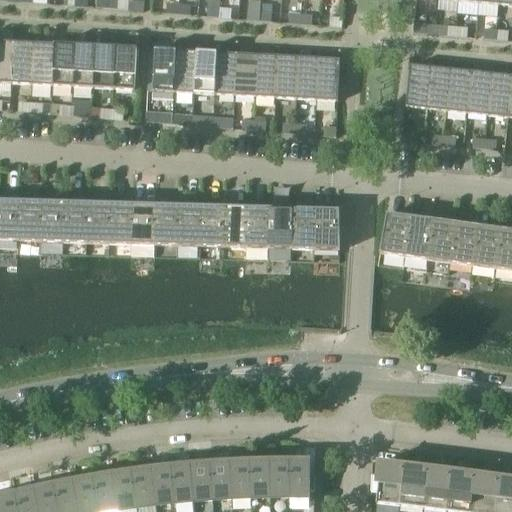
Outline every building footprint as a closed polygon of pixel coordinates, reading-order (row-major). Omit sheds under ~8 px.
[(65,0),(64,7),(76,8),(76,0),(65,0)] [(87,0),(76,0),(76,8),(87,9),(87,0)] [(105,10),(116,11),(117,1),(106,1),(105,10)] [(128,2),(117,1),(116,11),(127,12),(128,2)] [(249,12),(248,22),(259,23),(260,13),(261,4),(250,3),(249,12)] [(178,16),(179,6),(168,5),(167,15),(178,16)] [(190,7),(179,6),(178,16),(189,17),(190,7)] [(207,19),(219,20),(219,10),(208,9),(207,19)] [(231,11),(219,10),(219,20),(230,20),(231,11)] [(271,14),(260,13),(259,23),(271,24),(271,14)] [(289,25),(300,26),(301,16),(290,15),(289,25)] [(312,17),(301,16),(300,26),(311,27),(312,17)] [(342,29),(343,20),(331,19),(330,29),(342,29)] [(425,36),(426,26),(414,25),(413,35),(425,36)] [(444,38),(455,39),(456,29),(444,28),(444,38)] [(467,30),(456,29),(455,39),(466,39),(467,30)] [(484,41),(496,42),(496,32),(485,31),(484,41)] [(508,33),(496,32),(496,42),(507,43),(508,33)] [(0,84),(12,86),(14,44),(4,43),(4,42),(0,41),(0,84)] [(12,86),(32,87),(34,45),(24,44),(24,43),(18,42),(18,44),(14,44),(12,86)] [(38,45),(34,45),(32,87),(52,88),(54,46),(45,45),(45,44),(39,43),(38,45)] [(52,88),(73,89),(75,47),(65,46),(65,45),(59,44),(59,46),(54,46),(52,88)] [(73,89),(93,90),(95,48),(85,48),(85,46),(79,46),(79,47),(75,47),(73,89)] [(100,48),(95,48),(93,90),(113,91),(116,49),(106,49),(106,47),(100,47),(100,48)] [(120,49),(116,49),(113,91),(135,92),(137,50),(126,50),(126,48),(120,48),(120,49)] [(152,93),(152,101),(173,102),(174,95),(176,53),(166,52),(166,50),(160,50),(160,52),(155,51),(152,93)] [(180,53),(176,53),(174,95),(194,96),(196,54),(187,53),(187,52),(180,51),(180,53)] [(201,54),(196,54),(194,96),(214,97),(217,55),(207,54),(207,53),(201,52),(201,54)] [(221,55),(217,55),(214,97),(235,98),(237,56),(227,55),(227,54),(221,53),(221,55)] [(235,98),(255,99),(257,57),(248,56),(248,55),(241,54),(241,56),(237,56),(235,98)] [(255,99),(276,100),(278,58),(268,58),(268,56),(262,56),(262,57),(257,57),(255,99)] [(282,58),(278,58),(276,100),(296,101),(298,59),(288,59),(288,57),(282,57),(282,58)] [(302,59),(298,59),(296,101),(316,102),(319,60),(309,60),(309,58),(303,58),(302,59)] [(323,60),(319,60),(316,102),(338,103),(340,61),(329,61),(329,59),(323,59),(323,60)] [(405,109),(427,111),(431,69),(427,69),(427,67),(421,67),(421,68),(410,67),(405,109)] [(427,111),(447,113),(451,71),(447,71),(447,69),(441,69),(441,70),(431,69),(427,111)] [(461,72),(451,71),(447,113),(467,115),(472,74),(467,73),(467,72),(461,71),(461,72)] [(481,75),(472,74),(467,115),(488,118),(492,76),(488,75),(488,74),(482,73),(481,75)] [(488,118),(508,120),(511,79),(511,77),(508,78),(508,76),(502,75),(502,77),(492,76),(488,118)] [(19,114),(30,115),(31,105),(20,104),(19,114)] [(42,106),(31,105),(30,115),(41,116),(42,106)] [(60,117),(63,118),(71,118),(72,108),(61,107),(60,117)] [(83,109),(72,108),(71,118),(82,119),(83,109)] [(100,121),(112,121),(112,112),(101,111),(100,121)] [(124,112),(112,112),(112,121),(123,122),(124,112)] [(147,114),(146,124),(161,125),(172,126),(172,121),(173,116),(147,114)] [(184,117),(173,116),(172,121),(172,126),(183,127),(184,117)] [(202,129),(213,129),(213,120),(202,119),(202,129)] [(225,120),(213,120),(213,129),(224,130),(225,120)] [(242,132),(254,133),(254,123),(243,122),(242,132)] [(265,124),(254,123),(254,133),(265,134),(265,124)] [(283,135),(294,136),(295,126),(284,125),(283,135)] [(306,127),(295,126),(294,136),(305,137),(306,127)] [(336,139),(337,129),(325,129),(324,138),(336,139)] [(413,145),(414,136),(402,135),(402,145),(413,145)] [(432,147),(443,148),(444,138),(433,137),(432,147)] [(455,139),(444,138),(443,148),(454,149),(455,139)] [(473,150),(484,151),(485,141),(473,140),(473,150)] [(496,142),(485,141),(484,151),(495,152),(496,142)] [(0,243),(18,244),(19,203),(5,203),(5,201),(0,200),(0,243)] [(20,203),(19,203),(18,244),(41,244),(42,204),(27,203),(28,202),(20,201),(20,203)] [(41,244),(63,245),(64,204),(50,204),(50,202),(43,202),(43,204),(42,204),(41,244)] [(65,204),(64,204),(63,245),(86,245),(87,205),(73,205),(73,203),(65,203),(65,204)] [(86,245),(109,246),(110,206),(96,205),(96,204),(88,203),(88,205),(87,205),(86,245)] [(109,246),(132,247),(133,206),(119,206),(119,204),(111,204),(111,206),(110,206),(109,246)] [(132,247),(154,247),(156,207),(141,207),(141,205),(134,205),(134,206),(133,206),(132,247)] [(154,247),(177,248),(178,208),(164,207),(164,206),(157,205),(157,207),(156,207),(154,247)] [(177,248),(200,249),(201,208),(187,208),(187,206),(179,206),(179,208),(178,208),(177,248)] [(200,249),(223,249),(224,209),(210,208),(210,207),(202,207),(202,208),(201,208),(200,249)] [(223,249),(246,250),(247,210),(233,209),(233,208),(225,207),(225,209),(224,209),(223,249)] [(246,250),(268,251),(270,210),(255,210),(255,208),(248,208),(248,210),(247,210),(246,250)] [(268,251),(291,251),(292,211),(278,210),(278,209),(270,209),(270,210),(268,251)] [(291,251),(314,252),(315,211),(301,211),(301,209),(293,209),(293,211),(292,211),(291,251)] [(316,211),(315,211),(314,252),(340,253),(339,212),(324,212),(324,210),(316,210),(316,211)] [(405,259),(410,219),(409,219),(409,217),(402,216),(402,218),(386,216),(379,256),(405,259)] [(405,259),(427,262),(433,222),(432,222),(432,220),(424,219),(424,221),(410,219),(405,259)] [(447,224),(433,222),(427,262),(450,265),(455,225),(454,225),(455,223),(447,222),(447,224)] [(450,265),(472,268),(478,228),(477,228),(477,226),(470,225),(469,227),(455,225),(450,265)] [(472,268),(495,271),(500,231),(499,231),(500,229),(492,228),(492,230),(478,228),(472,268)] [(495,271),(511,273),(511,232),(500,231),(495,271)] [(260,459),(249,460),(251,500),(270,499),(269,461),(261,461),(260,459)] [(269,461),(270,499),(290,499),(289,459),(278,459),(278,461),(269,461)] [(300,459),(289,459),(290,499),(309,499),(309,503),(310,493),(314,493),(315,479),(310,479),(310,461),(300,461),(300,459)] [(232,500),(251,500),(249,460),(239,460),(239,462),(230,463),(232,500)] [(213,502),(232,500),(230,463),(221,463),(221,461),(210,462),(213,502)] [(194,503),(213,502),(210,462),(199,463),(199,464),(190,465),(194,503)] [(376,505),(400,508),(405,466),(381,463),(379,479),(372,478),(371,495),(377,496),(376,505)] [(175,505),(194,503),(190,465),(182,466),(181,464),(170,465),(175,505)] [(175,505),(170,465),(159,466),(160,468),(151,469),(155,507),(175,505)] [(400,508),(423,511),(428,469),(405,466),(400,508)] [(142,468),(131,470),(136,509),(136,511),(155,511),(155,507),(151,469),(142,470),(142,468)] [(423,511),(428,511),(446,511),(452,472),(428,469),(423,511)] [(120,473),(111,475),(116,511),(118,511),(136,509),(131,470),(120,471),(120,473)] [(446,511),(470,511),(475,475),(452,472),(446,511)] [(102,474),(91,476),(97,511),(116,511),(111,475),(103,476),(102,474)] [(493,511),(499,478),(475,475),(470,511),(493,511)] [(81,480),(72,481),(78,511),(97,511),(91,476),(81,478),(81,480)] [(493,511),(511,511),(511,479),(499,478),(493,511)] [(63,481),(52,483),(58,511),(78,511),(72,481),(64,483),(63,481)] [(42,487),(34,489),(38,511),(58,511),(52,483),(42,485),(42,487)] [(24,489),(14,492),(18,511),(38,511),(34,489),(25,491),(24,489)] [(0,511),(18,511),(14,492),(3,494),(4,496),(0,497),(0,511)]
